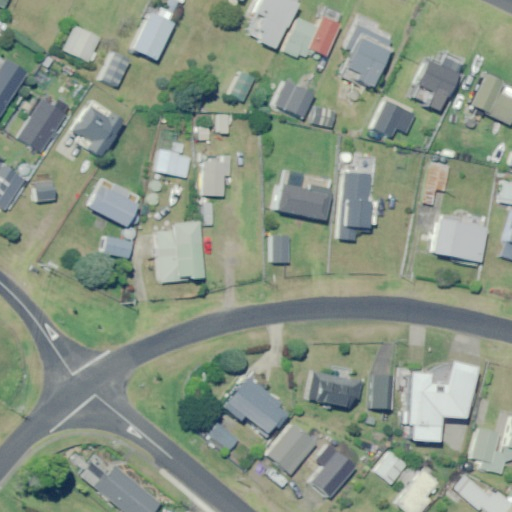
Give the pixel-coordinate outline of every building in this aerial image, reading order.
[(169,13),(173,2),(178,3),(179,0),(162,0),(159,9),(169,13)] [(242,34),(243,34),(253,39),(251,43),(266,51),(291,0),(252,0),(246,12),(249,14),(246,22),(242,28),(242,29),(242,30),(242,31),(242,32),(242,33),(242,34)] [(308,52),(312,54),(310,58),(317,61),(319,57),(332,26),(330,26),(335,13),(320,7),(315,19),(312,27),(293,19),(279,54),(292,59),(294,56),(299,58),(300,54),(306,57),(308,52)] [(165,24),(143,14),(125,50),(148,61),(165,24)] [(377,25),(356,15),(343,43),(347,45),(333,76),(363,90),(388,36),(374,30),(377,25)] [(78,64),(79,62),(82,63),(83,60),(89,63),(93,54),(87,51),(94,39),(69,27),(58,51),(71,58),(70,60),(78,64)] [(123,62),(107,54),(94,81),(110,89),(123,62)] [(426,66),(419,62),(408,85),(425,94),(421,103),(433,110),(453,71),(429,59),(426,66)] [(0,102),(18,75),(0,63),(0,102)] [(248,80),(235,74),(223,97),(237,104),(248,80)] [(495,84),(476,76),(461,107),(502,127),(511,107),(511,103),(495,95),(491,93),(495,84)] [(303,103),(283,93),(274,111),(294,121),(303,103)] [(53,133),(50,132),(60,116),(36,101),(12,139),(36,154),(46,137),(49,139),(53,133)] [(380,103),(367,129),(386,138),(390,129),(400,134),(408,117),(380,103)] [(111,117),(106,114),(103,112),(89,104),(85,111),(79,108),(65,131),(83,143),(78,151),(94,160),(115,125),(109,121),(111,117)] [(327,129),(333,109),(319,105),(313,125),(327,129)] [(205,127),(194,127),(193,141),(204,141),(205,127)] [(149,173),(181,180),(186,157),(154,151),(149,173)] [(200,162),(198,198),(218,199),(219,177),(225,177),(226,157),(218,156),(218,162),(200,162)] [(446,168),(427,163),(420,187),(439,192),(446,168)] [(0,210),(1,210),(19,180),(0,169),(0,210)] [(304,175),(304,177),(278,172),(270,213),(317,222),(325,179),(304,175)] [(362,226),(369,226),(371,202),(362,201),(364,176),(337,174),(333,240),(349,241),(350,228),(361,229),(362,226)] [(79,210),(118,230),(134,200),(95,180),(79,210)] [(511,189),(511,184),(498,182),(495,203),(510,205),(511,189)] [(48,183),(29,185),(30,203),(49,201),(48,183)] [(431,190),(421,188),(417,204),(428,206),(431,190)] [(152,193),(151,193),(150,193),(148,193),(147,193),(146,194),(145,195),(144,195),(143,197),(142,198),(142,199),(142,200),(142,202),(142,203),(143,204),(144,205),(144,206),(146,207),(147,208),(148,208),(149,208),(151,208),(152,208),(153,207),(154,206),(155,206),(156,204),(157,203),(157,202),(157,201),(157,199),(157,198),(156,197),(155,196),(154,195),(153,194),(152,193)] [(447,219),(432,216),(426,255),(474,263),(479,229),(446,224),(447,219)] [(195,280),(190,223),(165,225),(165,232),(151,233),(155,283),(195,280)] [(511,231),(503,229),(495,257),(511,262),(511,231)] [(283,237),(266,237),(266,264),(283,264),(283,237)] [(127,244),(102,238),(98,254),(123,260),(127,244)] [(455,421),(468,369),(443,363),(439,387),(421,385),(422,376),(405,374),(400,425),(405,426),(403,441),(429,443),(432,417),(455,421)] [(264,393),(262,396),(255,390),(260,384),(244,372),(216,407),(233,420),(236,417),(258,435),(265,426),(269,429),(280,416),(269,407),(271,404),(274,401),(264,393)] [(356,383),(307,374),(302,401),(343,409),(345,399),(353,400),(356,383)] [(387,378),(366,377),(365,409),(385,410),(387,378)] [(511,416),(503,414),(493,453),(489,452),(493,435),(472,430),(465,458),(478,462),(476,469),(496,475),(499,463),(511,458),(511,416)] [(233,440),(210,424),(201,437),(223,453),(233,440)] [(259,456),(281,475),(308,445),(286,425),(259,456)] [(402,466),(385,453),(370,472),(386,485),(402,466)] [(148,511),(155,504),(109,465),(102,474),(87,461),(75,476),(117,511),(148,511)] [(386,505),(394,511),(416,511),(424,502),(419,498),(430,482),(413,469),(386,505)] [(332,485),(320,474),(309,487),(305,483),(300,489),(316,503),(332,485)] [(505,495),(501,500),(491,492),(489,495),(483,490),(480,494),(465,481),(455,492),(476,510),(478,511),(511,511),(511,509),(507,505),(511,500),(505,495)]
